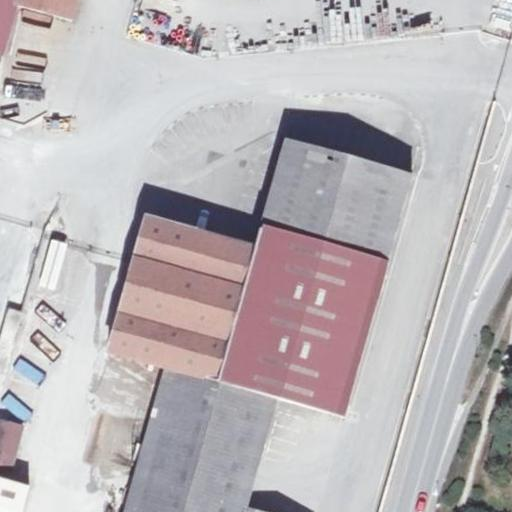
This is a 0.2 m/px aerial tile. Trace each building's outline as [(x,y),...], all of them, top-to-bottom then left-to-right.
[(74,22),(79,0),(0,0),(0,56),(2,57),(16,6),(74,22)] [(23,59),(54,62),(57,30),(26,28),(23,59)] [(413,172),(287,137),(255,249),(146,219),(109,352),(167,368),(145,445),(138,443),(134,459),(141,461),(126,511),(252,511),(245,510),(276,399),(343,418),(413,172)] [(65,248),(54,245),(43,283),(54,287),(65,248)] [(5,394),(0,407),(0,408),(28,420),(33,405),(5,394)] [(21,428),(0,422),(0,466),(9,469),(21,428)] [(0,511),(21,511),(27,489),(0,481),(0,511)]
